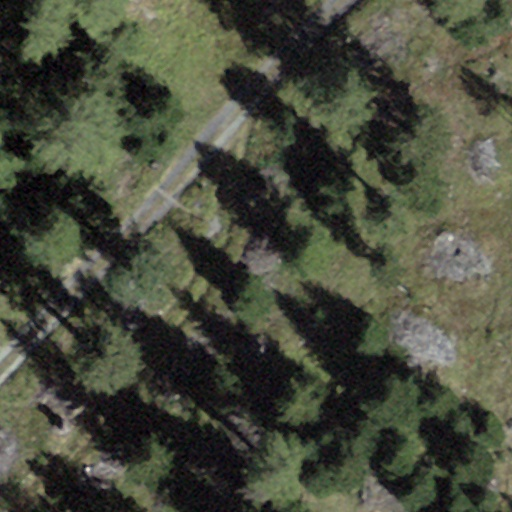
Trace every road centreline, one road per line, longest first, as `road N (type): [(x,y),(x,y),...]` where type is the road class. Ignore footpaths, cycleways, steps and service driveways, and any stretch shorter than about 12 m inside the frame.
road 1 (track): [(0,374),(341,0)]
road 2 (track): [(248,96),(233,217),(89,438),(26,511)]
